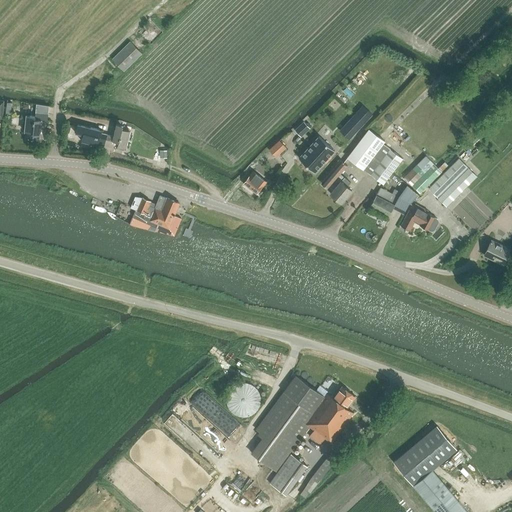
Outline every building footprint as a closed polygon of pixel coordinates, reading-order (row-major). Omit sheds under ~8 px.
[(142,53),(140,51),(130,41),(112,59),(124,71),(142,54),(142,53)] [(351,81),(346,85),(352,93),(357,90),(351,81)] [(372,115),(363,106),(340,131),(349,140),(372,115)] [(27,115),(25,132),(33,133),(33,137),(40,138),(42,121),(47,122),(48,114),(36,113),(35,116),(27,115)] [(304,122),(295,130),(299,135),(302,132),(304,134),(310,129),(304,122)] [(78,124),(75,133),(83,135),(82,141),(98,145),(104,147),(107,134),(101,133),(102,130),(78,124)] [(107,134),(104,147),(110,148),(112,140),(118,142),(117,145),(126,147),(131,131),(123,129),(123,127),(116,125),(113,136),(107,134)] [(363,168),(385,141),(369,129),(347,156),(363,168)] [(335,151),(319,136),(299,158),(315,172),(335,151)] [(280,140),(269,150),(276,157),(287,148),(280,140)] [(364,169),(382,184),(400,161),(382,146),(364,169)] [(459,159),(466,166),(474,157),(467,149),(458,158),(459,159)] [(404,177),(419,192),(441,171),(425,156),(404,177)] [(475,175),(466,166),(459,159),(429,189),(446,205),(475,175)] [(344,177),(342,180),(338,176),(347,166),(341,160),(321,183),(331,192),(330,193),(341,203),(352,190),(347,186),(351,183),(344,177)] [(253,171),(243,183),(256,194),(266,182),(253,171)] [(394,207),(404,212),(409,203),(410,203),(418,194),(407,185),(398,197),(380,188),(370,206),(389,215),(394,207)] [(151,201),(142,198),(137,210),(135,210),(130,224),(135,226),(175,235),(182,218),(174,215),(179,203),(167,198),(160,195),(155,208),(149,206),(151,201)] [(135,210),(137,210),(142,198),(135,197),(131,208),(135,210)] [(421,209),(414,206),(412,205),(401,226),(410,230),(414,221),(421,224),(420,226),(427,229),(428,228),(430,230),(432,230),(434,229),(438,222),(438,220),(437,218),(434,217),(435,216),(421,209)] [(510,249),(491,240),(484,254),(503,264),(510,249)] [(325,397),(296,375),(256,429),(259,432),(257,434),(262,438),(251,453),(277,472),(309,426),(314,429),(309,436),(320,444),(325,438),(331,442),(353,412),(347,407),(355,397),(342,387),(334,397),(328,393),(325,397)] [(251,415),(255,412),(257,409),(260,406),(261,402),(261,398),(260,393),(257,389),(254,386),(251,384),(246,383),(242,382),(238,383),(234,385),(232,387),(230,389),(228,392),(227,396),(226,400),(227,404),(228,408),(231,411),(235,414),(238,416),(243,417),(247,416),(251,415)] [(207,390),(186,415),(211,435),(221,423),(208,413),(219,400),(207,390)] [(186,425),(189,421),(176,409),(167,418),(176,426),(181,421),(186,425)] [(437,425),(393,462),(413,486),(457,449),(437,425)] [(291,453),(269,483),(286,495),(308,466),(291,453)] [(467,511),(439,477),(420,493),(435,511),(467,511)] [(160,500),(151,511),(152,511),(180,511),(187,504),(166,488),(162,493),(160,491),(155,497),(160,500)] [(239,497),(246,502),(252,495),(245,490),(239,497)] [(213,494),(209,499),(217,506),(221,501),(213,494)]
